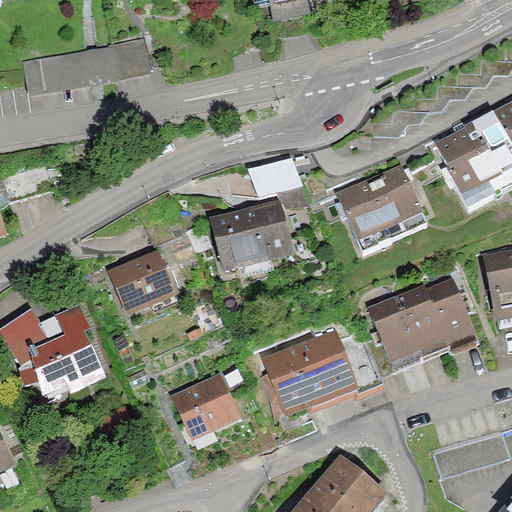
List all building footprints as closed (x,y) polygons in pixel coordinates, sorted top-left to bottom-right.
[(303,0),(270,0),(275,29),(308,24),(303,0)] [(255,42),(250,11),(222,16),(227,47),(255,42)] [(38,53),(44,87),(152,66),(146,33),(38,53)] [(511,148),(511,104),(494,114),(511,148)] [(511,148),(494,114),(476,123),(509,185),(511,183),(511,148)] [(476,123),(453,135),(486,197),(509,185),(476,123)] [(464,209),(486,197),(453,135),(431,146),(464,209)] [(313,154),(231,168),(238,186),(276,186),(288,200),(308,199),(304,188),(323,181),(313,154)] [(51,187),(43,156),(0,167),(0,168),(8,198),(51,187)] [(401,158),(385,166),(412,225),(428,217),(401,158)] [(393,233),(412,225),(385,166),(366,174),(393,233)] [(366,174),(350,182),(377,241),(393,233),(366,174)] [(361,248),(377,241),(350,182),(334,189),(361,248)] [(210,215),(223,266),(289,248),(280,197),(210,215)] [(141,212),(150,236),(199,217),(194,205),(177,211),(173,200),(141,212)] [(105,269),(122,311),(174,291),(157,248),(105,269)] [(511,251),(486,254),(494,321),(511,318),(511,251)] [(453,276),(425,287),(448,346),(450,351),(478,341),(453,276)] [(423,282),(396,293),(421,356),(448,346),(425,287),(423,282)] [(390,368),(421,356),(396,293),(365,305),(376,331),(390,368)] [(0,324),(0,330),(22,359),(16,364),(22,381),(36,377),(42,385),(62,378),(71,387),(101,369),(79,324),(85,321),(74,301),(56,308),(59,315),(35,319),(28,310),(0,324)] [(261,355),(281,407),(312,395),(314,399),(355,383),(340,346),(332,327),(261,355)] [(376,331),(340,346),(355,383),(390,368),(376,331)] [(170,395),(189,434),(236,412),(218,373),(170,395)] [(95,441),(131,423),(121,403),(85,421),(95,441)] [(183,454),(170,427),(154,436),(168,462),(183,454)] [(438,472),(504,454),(496,428),(431,446),(438,472)] [(0,466),(15,459),(0,429),(0,466)] [(95,491),(153,474),(145,447),(87,464),(95,491)] [(340,453),(287,511),(361,511),(381,490),(340,453)]
